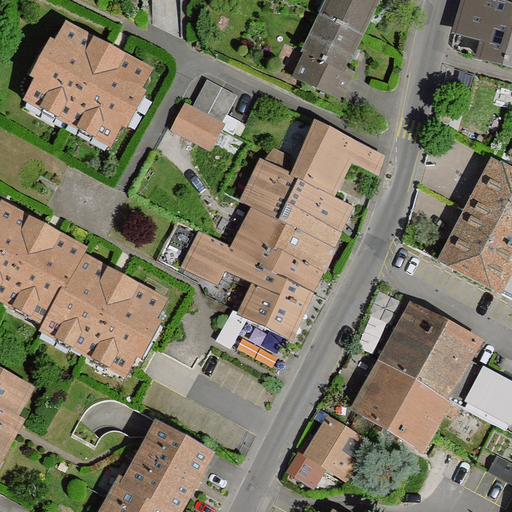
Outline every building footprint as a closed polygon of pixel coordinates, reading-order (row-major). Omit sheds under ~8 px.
[(306,58),(295,82),(340,103),(352,78),(346,75),(380,3),(373,0),(331,0),(305,58),(306,58)] [(487,45),(482,62),(508,69),(511,54),(511,10),(483,0),(468,0),(459,35),(487,45)] [(511,0),(483,0),(511,10),(511,0)] [(30,103),(73,127),(113,53),(70,29),(59,48),(56,46),(35,82),(40,85),(30,103)] [(113,53),(73,127),(115,150),(125,131),(130,134),(149,98),(144,96),(156,75),(113,53)] [(209,82),(195,110),(209,118),(224,90),(209,82)] [(224,90),(209,118),(223,125),(238,97),(224,90)] [(195,110),(188,107),(175,132),(213,152),(226,126),(223,125),(209,118),(195,110)] [(378,176),(384,157),(319,126),(296,181),(286,175),(292,160),(276,151),(248,206),(258,211),(235,252),(202,235),(183,271),(220,288),(227,275),(257,288),(244,317),(294,341),(315,296),(353,211),(335,202),(355,164),(378,176)] [(471,213),(444,266),(505,297),(511,282),(511,174),(496,166),(471,213)] [(47,229),(3,206),(0,212),(0,300),(7,304),(47,229)] [(51,232),(47,229),(7,304),(51,328),(87,260),(91,253),(51,232)] [(120,277),(87,260),(51,328),(48,335),(90,357),(130,283),(120,277)] [(171,304),(130,283),(90,357),(131,379),(171,304)] [(414,307),(355,411),(420,448),(446,401),(465,412),(483,381),(460,367),(475,342),(414,307)] [(0,434),(9,439),(20,418),(15,415),(30,386),(0,370),(0,434)] [(152,427),(123,480),(171,507),(179,511),(208,457),(211,452),(155,421),(152,427)] [(368,445),(329,421),(306,460),(346,483),(368,445)] [(0,455),(9,439),(0,434),(0,455)] [(511,461),(506,459),(498,474),(511,481),(511,478),(511,461)] [(119,478),(100,511),(167,511),(171,507),(123,480),(119,478)]
